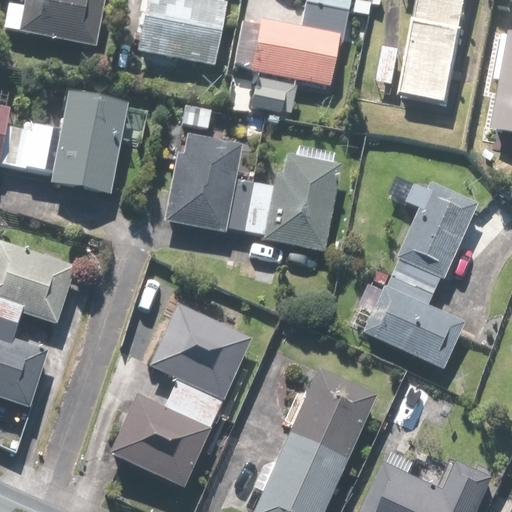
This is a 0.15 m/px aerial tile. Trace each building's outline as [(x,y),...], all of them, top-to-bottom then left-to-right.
[(25,0),(23,11),(7,8),(2,34),(95,52),(105,0),(25,0)] [(178,0),(179,1),(175,0),(145,0),(135,55),(213,70),(225,7),(222,6),(223,0),(178,0)] [(258,26),(248,77),(329,91),(337,48),(341,48),(349,0),(304,0),(299,33),(258,26)] [(469,0),(415,0),(395,99),(447,109),(469,0)] [(511,37),(508,37),(490,133),(511,137),(511,37)] [(399,52),(382,49),(375,86),(392,89),(399,52)] [(295,91),(253,86),(250,115),(291,120),(295,91)] [(126,109),(66,98),(48,190),(109,202),(126,109)] [(0,157),(8,113),(0,111),(0,157)] [(209,114),(170,111),(169,133),(207,136),(209,114)] [(55,139),(6,133),(1,172),(50,178),(55,139)] [(260,238),(259,243),(322,255),(339,168),(284,157),(280,177),(272,176),(269,190),(234,183),(240,150),(186,140),(182,159),(172,157),(160,225),(224,237),(225,231),(260,238)] [(380,289),(359,336),(442,373),(463,326),(426,310),(438,282),(441,284),(475,208),(426,186),(423,193),(410,187),(402,206),(415,211),(393,261),(397,262),(384,291),(380,289)] [(0,402),(28,412),(47,353),(11,342),(19,317),(55,328),(74,270),(0,245),(0,402)] [(132,397),(105,458),(181,493),(250,342),(175,307),(146,369),(175,382),(162,411),(132,397)] [(316,371),(250,511),(323,511),(374,398),(316,371)] [(479,511),(494,480),(457,463),(443,493),(383,466),(362,511),(479,511)]
